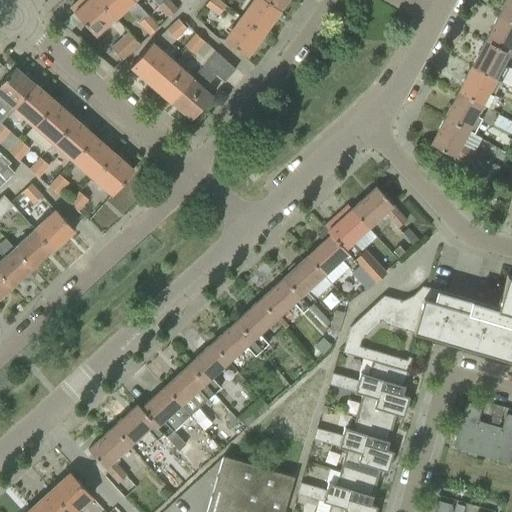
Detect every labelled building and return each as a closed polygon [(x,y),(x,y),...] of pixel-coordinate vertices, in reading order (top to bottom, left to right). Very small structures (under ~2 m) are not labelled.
[(77,0),(69,8),(73,12),(95,35),(114,17),(98,0),(77,0)] [(133,0),(98,0),(114,17),(133,0)] [(177,8),(169,0),(153,0),(168,16),(177,8)] [(225,5),(219,0),(208,0),(205,5),(217,15),(225,5)] [(263,33),(279,10),(265,0),(253,0),(241,17),(263,33)] [(265,0),(279,10),(286,0),(265,0)] [(511,21),(511,0),(505,0),(498,14),(511,21)] [(158,26),(148,14),(138,23),(149,34),(158,26)] [(511,21),(498,14),(484,40),(508,53),(511,45),(511,21)] [(246,56),(263,33),(241,17),(224,40),(246,56)] [(175,39),(187,28),(179,18),(166,29),(175,39)] [(122,59),(138,43),(128,32),(112,48),(122,59)] [(194,53),(205,42),(194,32),(184,44),(194,53)] [(172,60),(162,52),(167,46),(158,37),(151,42),(130,66),(150,84),(172,60)] [(503,64),(508,53),(484,40),(471,66),(500,81),(508,66),(503,64)] [(223,81),(235,68),(215,51),(202,65),(191,77),(191,78),(170,101),(190,119),(211,96),(202,88),(215,74),(223,81)] [(191,78),(191,77),(172,60),(150,84),(170,101),(191,78)] [(14,108),(35,84),(34,83),(35,79),(28,72),(24,74),(15,66),(0,82),(0,95),(2,98),(0,100),(0,123),(1,123),(14,108)] [(493,95),(500,81),(471,66),(458,92),(482,104),(488,93),(493,95)] [(33,125),(54,101),(35,84),(14,108),(33,125)] [(476,115),(482,104),(458,92),(444,117),(468,130),(473,132),(481,118),(476,115)] [(53,142),(74,118),(54,101),(33,125),(53,142)] [(461,144),(466,133),(468,130),(444,117),(430,144),(474,167),(480,154),(461,144)] [(72,159),(93,135),(74,118),(53,142),(72,159)] [(10,131),(1,123),(0,123),(0,142),(0,143),(10,131)] [(92,176),(113,152),(93,135),(72,159),(92,176)] [(20,160),(30,148),(20,140),(10,152),(20,160)] [(133,170),(113,152),(92,176),(112,194),(133,170)] [(10,162),(0,153),(0,185),(14,173),(7,165),(10,162)] [(49,165),(40,157),(30,168),(39,177),(49,165)] [(69,182),(58,174),(49,186),(59,194),(69,182)] [(22,191),(33,203),(42,195),(31,183),(22,191)] [(371,190),(351,209),(367,227),(377,237),(390,225),(395,230),(402,224),(371,190)] [(87,199),(78,191),(68,202),(77,210),(87,199)] [(0,216),(12,205),(10,203),(3,195),(0,197),(0,216)] [(350,242),(367,227),(351,209),(327,230),(356,263),(358,264),(374,282),(385,271),(365,249),(360,253),(350,242)] [(73,230),(60,215),(55,210),(34,229),(52,249),(73,230)] [(52,249),(34,229),(13,248),(32,268),(52,249)] [(356,263),(327,230),(326,231),(330,235),(306,256),(324,275),(340,260),(348,270),(356,263)] [(420,233),(414,239),(416,241),(420,246),(426,241),(420,233)] [(32,268),(13,248),(5,238),(0,242),(0,252),(3,256),(0,259),(0,274),(11,287),(32,268)] [(414,239),(408,244),(415,251),(420,246),(416,241),(414,239)] [(408,244),(402,249),(408,257),(415,251),(408,244)] [(333,285),(324,275),(306,256),(282,278),(309,306),(333,285)] [(358,264),(350,271),(366,289),(374,282),(358,264)] [(0,296),(11,287),(0,274),(0,296)] [(511,276),(506,275),(497,308),(493,320),(511,325),(511,276)] [(309,306),(282,278),(259,299),(276,318),(293,303),(302,313),(299,315),(316,335),(326,326),(309,306)] [(386,324),(413,332),(426,287),(422,286),(412,295),(403,300),(397,299),(383,295),(349,326),(342,352),(372,360),(372,361),(407,371),(410,361),(358,346),(360,339),(381,319),(386,324)] [(511,325),(493,320),(497,308),(426,287),(413,332),(511,361),(511,325)] [(258,334),(276,318),(259,299),(235,321),(261,350),(267,344),(258,334)] [(336,336),(344,312),(334,309),(329,328),(336,336)] [(261,350),(235,321),(211,343),(228,362),(246,346),(255,356),(261,350)] [(212,377),(228,362),(211,343),(187,365),(213,394),(221,387),(212,377)] [(401,394),(407,371),(372,361),(368,374),(360,372),(357,380),(344,376),(343,379),(331,375),(332,373),(331,372),(328,384),(341,388),(342,385),(354,389),(354,391),(362,394),(376,397),(379,387),(401,394)] [(213,394),(187,365),(163,386),(189,415),(190,415),(190,416),(207,399),(213,394)] [(268,406),(291,385),(281,374),(258,395),(260,397),(268,406)] [(173,430),(189,415),(163,386),(140,407),(162,432),(178,449),(184,443),(173,430)] [(409,396),(401,394),(379,387),(376,397),(362,394),(356,416),(391,426),(395,413),(403,416),(409,396)] [(246,426),(268,406),(260,397),(238,417),(246,426)] [(239,420),(222,401),(210,412),(228,431),(239,420)] [(480,453),(488,425),(476,422),(481,406),(480,406),(479,408),(466,404),(466,402),(465,402),(452,446),(453,447),(454,445),(468,449),(470,444),(481,447),(480,452),(480,453)] [(162,432),(140,407),(137,404),(112,427),(129,445),(147,428),(156,438),(162,432)] [(511,417),(506,416),(506,414),(505,414),(501,429),(488,425),(480,453),(481,453),(483,448),(494,451),(492,456),(507,460),(507,462),(508,463),(511,448),(511,417)] [(385,449),(391,426),(356,416),(352,430),(343,427),(341,435),(328,431),(327,434),(315,430),(316,428),(315,428),(312,439),(325,442),(326,440),(338,443),(338,446),(346,448),(360,452),(363,442),(385,449)] [(112,460),(129,445),(112,427),(88,449),(118,482),(126,475),(112,460)] [(393,451),(385,449),(363,442),(360,452),(346,448),(340,470),(375,481),(379,468),(387,471),(393,451)] [(284,511),(289,497),(295,477),(222,456),(205,511),(284,511)] [(369,504),(375,481),(340,470),(336,484),(327,482),(325,489),(312,486),(311,488),(299,485),(300,482),(299,482),(296,493),(309,497),(310,495),(322,498),(322,501),(330,503),(344,507),(347,497),(369,504)] [(69,472),(50,490),(69,511),(72,511),(91,496),(69,472)] [(124,487),(133,497),(140,505),(147,497),(132,479),(124,487)] [(69,511),(50,490),(30,507),(34,511),(69,511)] [(374,511),(377,506),(369,504),(347,497),(344,507),(330,503),(327,511),(374,511)] [(449,511),(452,505),(451,504),(450,506),(437,502),(437,501),(436,500),(432,511),(449,511)]
